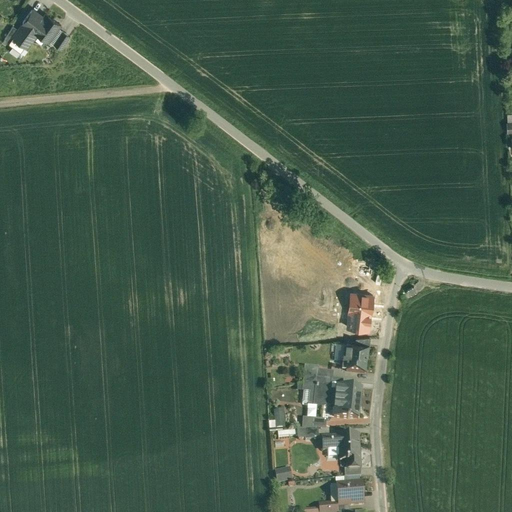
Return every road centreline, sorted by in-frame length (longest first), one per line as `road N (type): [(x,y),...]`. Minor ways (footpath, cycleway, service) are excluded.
road 1 (unclassified): [(170,88),(406,267)]
road 2 (residential): [(406,267),(377,420),(383,511)]
road 3 (residential): [(170,88),(0,107)]
road 4 (unclassified): [(53,0),(170,88)]
